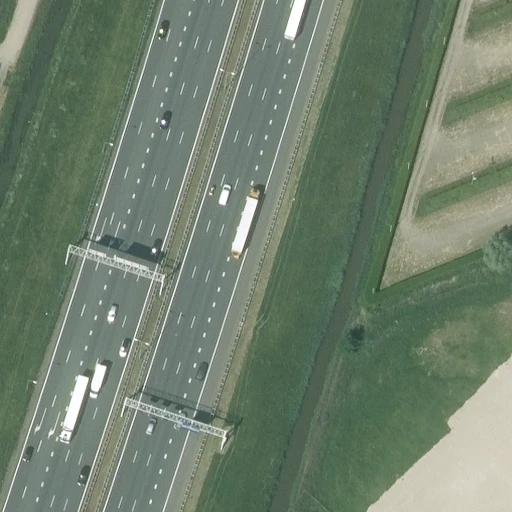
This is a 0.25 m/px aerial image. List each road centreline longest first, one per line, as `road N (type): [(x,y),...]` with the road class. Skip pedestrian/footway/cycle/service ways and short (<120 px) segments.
road 1 (motorway): [(194,0),(35,511)]
road 2 (motorway): [(122,511),(280,0)]
